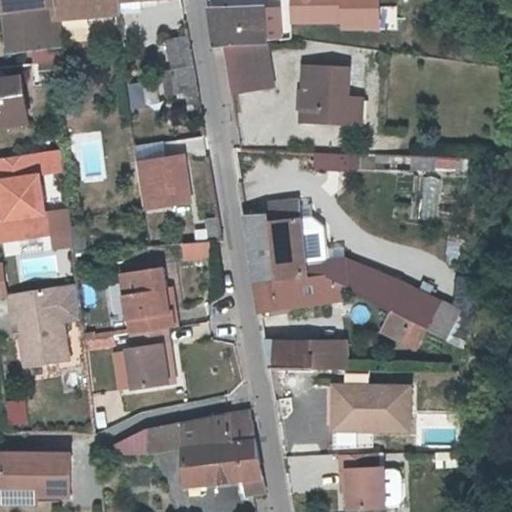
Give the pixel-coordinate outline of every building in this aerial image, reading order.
[(8,0),(16,52),(65,46),(61,18),(57,0),(8,0)] [(57,0),(61,18),(122,9),(121,0),(57,0)] [(215,26),(262,17),(263,17),(279,21),(275,0),(267,0),(261,1),(260,0),(251,0),(212,7),(215,26)] [(217,44),(225,42),(264,37),(262,23),(262,17),(215,26),(217,44)] [(263,17),(262,17),(262,23),(264,37),(264,36),(265,36),(266,36),(266,31),(280,29),(279,21),(263,17)] [(164,69),(193,65),(189,35),(160,38),(164,69)] [(265,55),(267,84),(272,83),(265,36),(264,36),(264,37),(265,55)] [(228,60),(265,55),(264,37),(225,42),(228,60)] [(267,84),(265,55),(228,60),(232,89),(267,84)] [(193,65),(164,69),(169,98),(198,95),(193,65)] [(332,107),(364,111),(365,99),(351,98),(353,70),(307,68),(306,102),(332,107)] [(129,106),(144,103),(140,80),(125,82),(129,106)] [(24,81),(10,83),(16,92),(18,104),(15,114),(0,116),(0,129),(30,125),(24,81)] [(55,84),(57,96),(72,93),(70,82),(55,84)] [(16,92),(10,83),(0,84),(0,116),(15,114),(18,104),(16,92)] [(332,107),(306,102),(305,121),(364,124),(364,111),(332,107)] [(184,155),(201,149),(194,132),(178,138),(184,155)] [(458,168),(457,152),(406,156),(407,172),(458,168)] [(42,177),(65,174),(63,153),(39,156),(42,177)] [(349,170),(350,156),(318,153),(317,171),(337,173),(338,169),(349,170)] [(5,206),(11,243),(53,237),(49,216),(47,216),(42,177),(39,156),(0,161),(0,184),(2,184),(5,206)] [(420,215),(437,215),(437,175),(420,175),(420,215)] [(300,198),(266,201),(268,210),(278,279),(331,282),(346,289),(392,311),(425,327),(427,328),(436,308),(343,262),(308,259),(300,198)] [(0,221),(3,244),(11,243),(5,206),(0,206),(0,221)] [(268,210),(245,213),(261,312),(346,301),(346,289),(331,282),(278,279),(268,210)] [(216,218),(186,216),(185,234),(215,235),(216,218)] [(183,244),(184,260),(209,257),(208,242),(183,244)] [(169,311),(165,289),(162,269),(120,275),(130,335),(131,335),(167,329),(177,328),(174,310),(169,311)] [(169,311),(174,310),(171,288),(165,289),(169,311)] [(76,289),(59,291),(64,320),(79,318),(76,289)] [(17,315),(21,340),(26,370),(70,362),(64,325),(64,320),(59,291),(10,299),(12,315),(17,315)] [(416,346),(425,327),(392,311),(383,330),(416,346)] [(16,340),(21,340),(17,315),(12,315),(16,340)] [(118,328),(83,334),(85,349),(120,344),(118,328)] [(167,329),(131,335),(134,351),(127,351),(134,390),(175,384),(172,361),(165,363),(163,348),(170,346),(167,329)] [(266,344),(270,369),(345,369),(348,369),(346,343),(266,344)] [(165,363),(172,361),(170,346),(163,348),(165,363)] [(369,369),(348,369),(345,369),(345,386),(369,386),(369,369)] [(369,386),(345,386),(333,385),(334,427),(373,427),(411,427),(411,385),(369,386)] [(22,404),(4,406),(5,425),(24,424),(22,404)] [(251,411),(247,411),(181,422),(185,485),(240,481),(242,496),(262,492),(265,492),(251,411)] [(347,467),(348,487),(348,506),(384,505),(384,502),(384,467),(384,465),(378,465),(378,450),(356,450),(341,451),(342,467),(347,467)] [(39,498),(58,498),(70,498),(70,456),(1,455),(0,494),(39,495),(39,498)] [(395,467),(384,467),(384,502),(395,502),(401,494),(401,476),(395,467)] [(39,495),(0,494),(0,505),(38,505),(38,503),(57,504),(58,498),(39,498),(39,495)]
